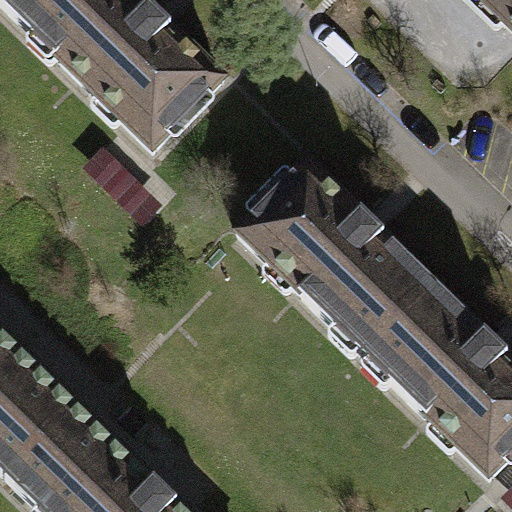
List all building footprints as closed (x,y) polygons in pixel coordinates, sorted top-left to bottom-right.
[(0,0),(0,9),(26,35),(59,0),(0,0)] [(59,0),(26,35),(151,154),(220,83),(137,0),(59,0)] [(511,0),(479,0),(511,32),(511,0)] [(237,234),(361,359),(434,288),(309,163),(237,234)] [(361,359),(489,488),(511,465),(511,366),(434,288),(361,359)] [(0,470),(9,479),(79,408),(0,330),(0,470)] [(9,479),(43,511),(189,511),(79,408),(9,479)]
